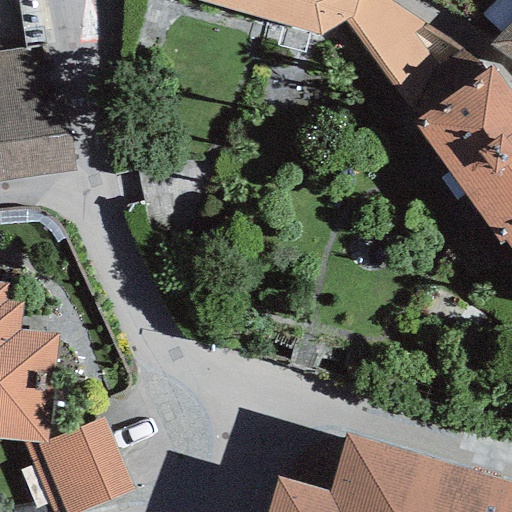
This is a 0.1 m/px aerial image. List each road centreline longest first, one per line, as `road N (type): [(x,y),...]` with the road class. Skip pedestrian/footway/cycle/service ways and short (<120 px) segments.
road 1 (residential): [(87,195),(159,347),(220,388),(229,479)]
road 2 (residential): [(229,479),(315,404),(511,458)]
road 3 (residential): [(60,0),(83,112),(87,195)]
road 4 (residential): [(412,0),(511,75)]
